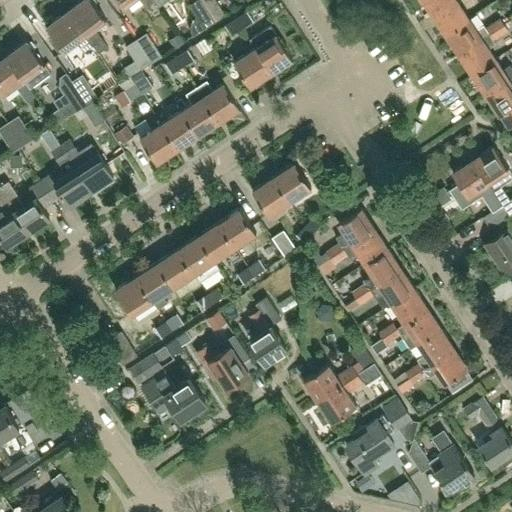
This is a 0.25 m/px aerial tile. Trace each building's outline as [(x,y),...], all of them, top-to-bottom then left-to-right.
[(107,18),(93,0),(79,0),(68,9),(93,43),(99,52),(108,45),(102,37),(95,27),(107,18)] [(205,27),(216,20),(203,0),(199,0),(191,5),(205,27)] [(216,0),(203,0),(216,20),(226,14),(216,0)] [(451,0),(425,0),(433,12),(451,0)] [(469,17),(457,0),(451,0),(433,12),(447,32),(469,17)] [(93,43),(68,9),(46,24),(54,34),(48,38),(59,53),(77,40),(84,50),(93,43)] [(254,20),(247,9),(236,16),(243,27),(254,20)] [(232,34),(243,27),(236,16),(225,23),(232,34)] [(490,32),(486,26),(483,23),(476,28),(469,17),(447,32),(460,52),(490,32)] [(501,33),(508,28),(501,17),(493,21),(501,33)] [(496,42),(493,38),(501,33),(493,21),(486,26),(490,32),(460,52),(473,72),(495,57),(488,47),(496,42)] [(293,57),(276,32),(270,24),(250,38),(255,46),(271,71),(293,57)] [(148,33),(138,39),(152,61),(162,55),(148,33)] [(178,33),(169,40),(175,48),(184,41),(178,33)] [(45,63),(27,39),(6,54),(24,78),(30,86),(50,71),(45,64),(45,63)] [(129,76),(152,61),(138,39),(127,46),(135,59),(123,68),(129,76)] [(271,71),(255,46),(234,59),(251,84),(271,71)] [(188,47),(177,55),(184,65),(195,58),(188,47)] [(24,78),(6,54),(0,58),(0,89),(3,94),(24,78)] [(172,73),(184,65),(177,55),(165,62),(172,73)] [(509,77),(511,75),(511,65),(510,63),(502,68),(495,57),(473,72),(487,92),(509,77)] [(84,74),(73,81),(88,104),(93,100),(92,99),(98,96),(84,74)] [(146,74),(135,81),(142,91),(152,85),(146,74)] [(510,124),(511,122),(511,75),(509,77),(487,92),(500,113),(502,112),(510,124)] [(113,76),(102,83),(107,90),(117,83),(113,76)] [(202,95),(218,120),(240,105),(224,80),(212,88),(207,80),(197,86),(202,95)] [(84,106),(88,104),(73,81),(63,87),(71,100),(77,109),(83,105),(84,106)] [(130,99),(142,91),(135,81),(123,88),(130,99)] [(218,120),(202,95),(197,86),(187,93),(192,101),(182,108),(198,133),(218,120)] [(71,100),(51,113),(56,122),(77,109),(71,100)] [(93,100),(88,104),(84,106),(95,124),(104,118),(93,100)] [(198,133),(182,108),(161,122),(177,147),(198,133)] [(20,115),(9,122),(23,144),(34,137),(20,115)] [(0,131),(12,151),(23,144),(9,122),(0,127),(0,131)] [(177,147),(161,122),(140,135),(157,160),(177,147)] [(127,125),(114,133),(121,144),(134,136),(127,125)] [(71,137),(62,143),(70,155),(79,149),(71,137)] [(60,160),(70,155),(62,143),(53,149),(60,160)] [(511,177),(511,171),(509,167),(495,145),(474,158),(510,214),(511,212),(511,196),(511,198),(501,184),(511,177)] [(114,173),(99,150),(85,159),(79,149),(70,155),(76,165),(92,188),(114,173)] [(92,188),(76,165),(70,155),(60,160),(67,171),(56,178),(52,171),(40,179),(53,199),(63,193),(69,203),(92,188)] [(510,214),(474,158),(453,172),(460,181),(451,187),(463,206),(483,193),(493,209),(483,216),(490,227),(510,214)] [(7,160),(7,172),(21,171),(20,159),(7,160)] [(312,185),(295,160),(273,175),(289,200),(312,185)] [(289,200),(273,175),(253,188),(269,213),(289,200)] [(49,216),(43,206),(53,199),(40,179),(30,186),(36,194),(24,202),(8,179),(0,184),(0,187),(28,230),(49,216)] [(0,205),(1,208),(0,208),(0,233),(7,244),(28,230),(0,187),(0,205)] [(374,226),(361,206),(339,220),(345,230),(337,236),(340,241),(344,246),(374,226)] [(256,232),(240,207),(219,220),(235,246),(256,232)] [(314,213),(305,222),(314,231),(324,222),(314,213)] [(235,246),(219,220),(198,234),(215,259),(235,246)] [(305,241),(314,231),(305,222),(295,231),(305,241)] [(374,226),(344,246),(347,252),(349,255),(358,249),(366,261),(388,246),(374,226)] [(511,264),(511,233),(508,227),(485,242),(504,270),(511,264)] [(295,246),(284,229),(273,236),(284,254),(295,246)] [(215,259),(198,234),(178,247),(194,272),(200,280),(220,267),(215,259)] [(341,256),(347,252),(344,246),(340,241),(333,246),(341,256)] [(333,262),(341,256),(333,246),(326,251),(333,262)] [(401,266),(399,264),(388,246),(366,261),(373,273),(364,279),(366,281),(370,287),(401,266)] [(194,272),(178,247),(157,261),(174,286),(194,272)] [(259,257),(247,264),(254,275),(266,267),(259,257)] [(166,301),(162,294),(174,286),(157,261),(137,274),(153,299),(158,306),(166,301)] [(244,282),(254,275),(247,264),(237,271),(244,282)] [(414,286),(402,268),(401,266),(370,287),(374,292),(374,293),(376,297),(385,291),(392,301),(414,286)] [(153,299),(137,274),(115,288),(132,313),(153,299)] [(366,281),(359,285),(367,297),(374,293),(374,292),(370,287),(366,281)] [(218,284),(206,292),(213,302),(225,294),(218,284)] [(360,302),(367,297),(359,285),(352,290),(360,302)] [(427,306),(414,286),(392,301),(405,321),(422,310),(427,306)] [(203,309),(213,302),(206,292),(196,299),(203,309)] [(286,346),(272,323),(281,317),(266,295),(255,302),(259,307),(250,313),(261,330),(250,337),(265,360),(286,346)] [(419,341),(441,326),(427,306),(422,310),(405,321),(397,327),(400,332),(410,347),(419,341)] [(235,334),(218,309),(206,317),(223,342),(235,334)] [(177,311),(166,319),(172,329),(184,322),(177,311)] [(162,336),(172,329),(166,319),(155,326),(162,336)] [(393,321),(386,325),(394,337),(400,332),(397,327),(393,321)] [(386,342),(394,337),(386,325),(379,331),(386,342)] [(452,344),(441,326),(419,341),(432,361),(454,346),(452,344)] [(136,354),(121,330),(108,339),(123,362),(136,354)] [(177,337),(166,344),(174,356),(185,349),(177,337)] [(374,360),(362,342),(351,350),(363,367),(374,360)] [(248,371),(230,344),(216,354),(209,343),(197,350),(215,376),(218,374),(226,385),(248,371)] [(445,382),(468,367),(454,346),(432,361),(423,367),(427,372),(429,376),(438,370),(445,382)] [(140,379),(163,365),(154,351),(131,365),(140,379)] [(317,398),(358,371),(352,363),(337,374),(328,361),(303,377),(317,398)] [(419,361),(413,365),(420,376),(427,372),(423,367),(419,361)] [(412,382),(420,376),(413,365),(405,370),(412,382)] [(205,399),(190,376),(176,385),(166,370),(143,384),(159,408),(171,400),(181,415),(205,399)] [(356,403),(347,390),(363,379),(358,371),(317,398),(331,419),(356,403)] [(396,428),(412,418),(398,395),(396,396),(394,393),(384,400),(386,403),(381,406),(396,428)] [(497,417),(483,395),(465,406),(471,416),(478,411),(487,424),(497,417)] [(0,439),(20,428),(4,402),(0,404),(0,439)] [(384,449),(378,439),(394,428),(383,413),(353,433),(355,436),(346,442),(358,461),(359,460),(365,470),(377,462),(373,456),(384,449)] [(410,423),(409,439),(412,439),(414,436),(418,421),(413,420),(410,423)] [(511,450),(511,438),(504,427),(502,424),(492,430),(490,428),(475,438),(479,444),(479,445),(491,464),(511,450)] [(475,475),(460,452),(458,454),(449,440),(451,440),(443,428),(431,437),(440,450),(428,458),(431,463),(435,469),(434,469),(441,479),(438,482),(446,494),(475,475)] [(431,463),(428,458),(414,436),(412,439),(409,448),(407,449),(421,470),(431,463)] [(24,455),(12,463),(18,471),(30,463),(24,455)] [(6,479),(18,471),(12,463),(0,470),(6,479)] [(33,469),(21,476),(27,485),(39,477),(33,469)] [(15,493),(27,485),(21,476),(9,484),(15,493)] [(74,511),(61,493),(41,506),(45,511),(74,511)]
